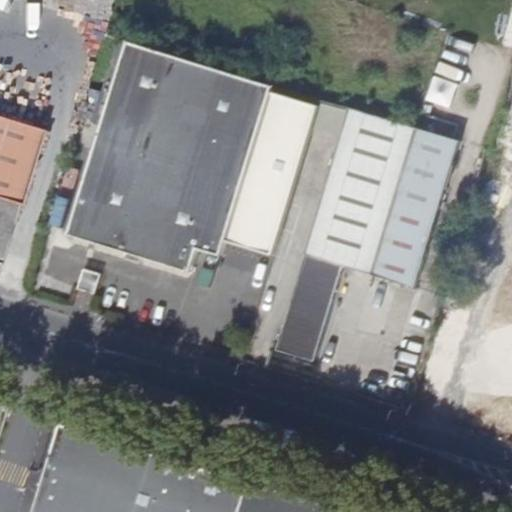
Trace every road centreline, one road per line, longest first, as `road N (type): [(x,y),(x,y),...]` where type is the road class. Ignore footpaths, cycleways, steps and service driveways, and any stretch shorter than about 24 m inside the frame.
road 1 (tertiary): [(511,478),(0,320)]
road 2 (unknown): [(0,290),(57,122),(54,88),(36,62),(0,45)]
